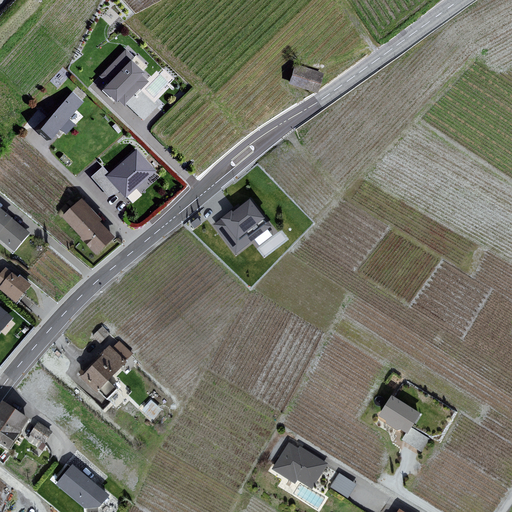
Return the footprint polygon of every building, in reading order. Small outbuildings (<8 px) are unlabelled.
[(125,46),(98,74),(106,82),(101,86),(115,100),(117,98),(124,105),(125,103),(143,120),(156,105),(139,89),(147,80),(139,72),(147,64),(135,53),(134,55),(125,46)] [(296,64),(290,83),(317,93),(323,74),(296,64)] [(82,100),(71,90),(39,128),(50,138),(82,100)] [(154,170),(135,148),(107,172),(126,194),(154,170)] [(116,237),(83,200),(64,217),(98,254),(116,237)] [(251,200),(213,225),(236,256),(272,227),(251,200)] [(30,237),(0,210),(0,239),(15,253),(30,237)] [(0,289),(19,304),(31,288),(7,270),(0,279),(0,289)] [(0,305),(0,333),(13,318),(0,305)] [(120,342),(90,373),(88,380),(103,394),(112,381),(133,355),(120,342)] [(395,397),(383,417),(413,437),(424,415),(395,397)] [(31,421),(5,404),(0,411),(0,442),(15,451),(31,421)] [(27,437),(40,446),(52,428),(38,419),(27,437)] [(291,444),(275,471),(296,484),(299,481),(314,491),(329,466),(291,444)] [(72,466),(58,484),(85,507),(99,506),(108,495),(72,466)] [(339,470),(331,484),(349,494),(357,480),(339,470)]
